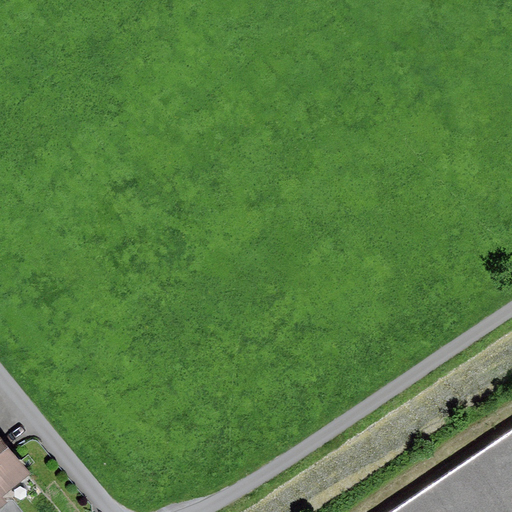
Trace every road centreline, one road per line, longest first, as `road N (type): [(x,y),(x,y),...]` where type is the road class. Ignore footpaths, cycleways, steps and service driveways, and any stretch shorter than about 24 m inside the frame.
road 1 (track): [(511,308),(209,511)]
road 2 (unclassified): [(0,378),(109,511)]
